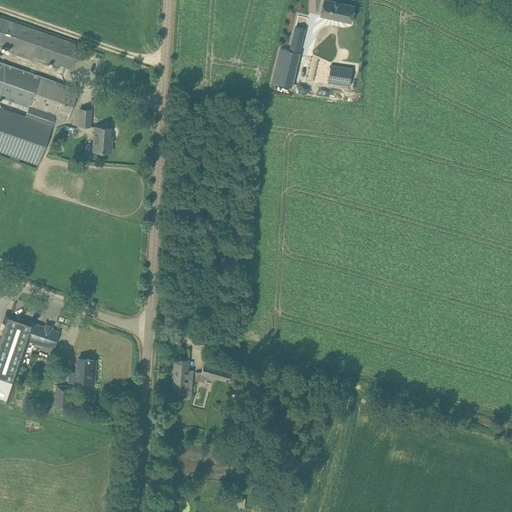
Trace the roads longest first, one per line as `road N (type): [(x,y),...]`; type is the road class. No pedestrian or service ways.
road 1 (track): [(148,330),(511,433)]
road 2 (tertiary): [(148,330),(168,0)]
road 3 (tertiary): [(137,511),(148,330)]
road 4 (unclassified): [(148,330),(0,280)]
